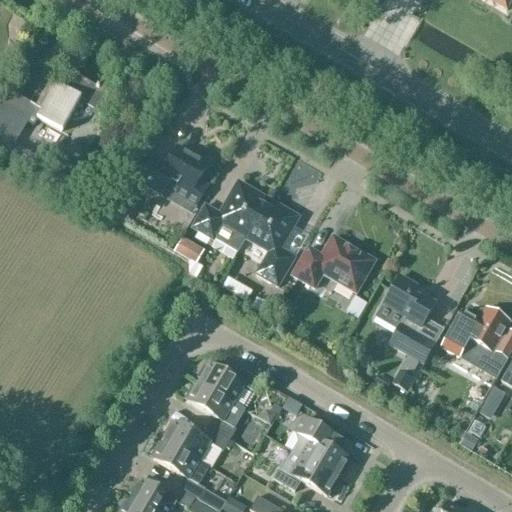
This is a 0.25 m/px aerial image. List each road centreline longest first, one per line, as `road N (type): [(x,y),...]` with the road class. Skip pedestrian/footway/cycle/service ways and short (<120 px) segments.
road 1 (residential): [(511,247),(88,0)]
road 2 (residential): [(80,511),(182,341),(211,333),(416,455)]
road 3 (tertiary): [(511,150),(251,0)]
